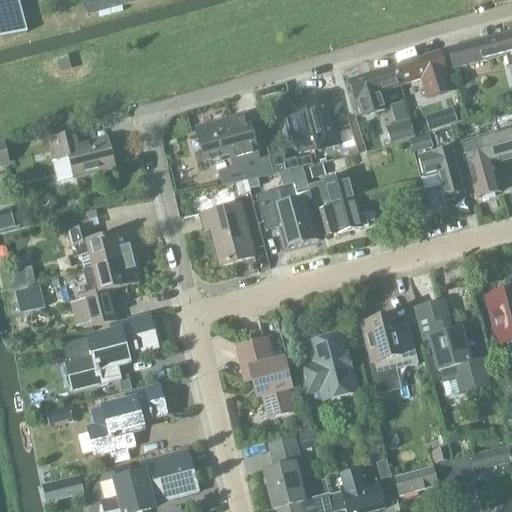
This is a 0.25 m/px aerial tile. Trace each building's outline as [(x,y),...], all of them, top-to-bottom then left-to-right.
[(0,0),(0,41),(27,34),(17,0),(0,0)] [(151,0),(80,0),(86,18),(151,0)] [(511,68),(511,34),(448,51),(453,71),(506,57),(509,69),(511,68)] [(400,87),(420,81),(426,102),(452,93),(446,73),(439,53),(394,68),(400,87)] [(381,94),(400,87),(394,68),(349,83),(355,102),(356,102),(361,119),(386,112),(381,94)] [(294,117),(282,120),(289,145),(301,142),(304,154),(317,151),(317,153),(338,147),(325,95),(303,101),(304,103),(292,106),(294,117)] [(453,109),(439,114),(444,128),(457,123),(453,109)] [(484,138),(492,166),(511,160),(511,115),(495,120),(499,134),(484,138)] [(237,130),(234,120),(195,131),(204,164),(237,155),(240,166),(259,161),(250,126),(237,130)] [(411,127),(387,134),(391,147),(415,139),(411,127)] [(80,147),(77,136),(53,142),(58,162),(69,159),(74,180),(114,169),(107,141),(80,147)] [(428,137),(409,143),(413,155),(432,150),(428,137)] [(500,194),(492,166),(484,138),(461,145),(477,200),(500,194)] [(4,143),(0,144),(0,166),(9,164),(4,143)] [(418,159),(424,179),(437,176),(444,198),(463,193),(451,149),(418,159)] [(311,159),(297,162),(299,171),(313,167),(311,159)] [(322,166),(310,170),(313,180),(325,176),(322,166)] [(316,213),(355,203),(348,176),(309,188),(316,213)] [(259,188),(257,180),(247,182),(247,183),(249,191),(259,188)] [(247,183),(237,185),(240,196),(250,193),(249,191),(247,183)] [(279,191),(256,198),(259,209),(265,233),(279,230),(285,252),(296,249),(318,243),(318,241),(307,200),(283,207),(279,191)] [(81,201),(67,205),(70,213),(83,210),(81,201)] [(355,203),(316,213),(323,239),(362,229),(355,203)] [(254,259),(240,206),(200,217),(204,232),(210,231),(220,268),(254,259)] [(88,215),(57,223),(61,237),(67,235),(71,249),(74,248),(77,259),(80,258),(83,272),(93,270),(133,259),(127,234),(95,242),(88,215)] [(133,259),(93,270),(83,272),(90,297),(87,298),(83,298),(91,331),(116,324),(108,293),(140,285),(133,259)] [(38,289),(13,296),(18,316),(43,309),(38,289)] [(511,292),(488,298),(501,346),(506,345),(510,349),(511,348),(511,292)] [(451,334),(444,308),(440,305),(416,312),(425,343),(430,341),(439,373),(442,382),(457,378),(461,393),(488,386),(476,342),(464,345),(461,335),(457,333),(451,334)] [(157,350),(150,321),(149,319),(111,330),(112,335),(61,348),(66,365),(73,393),(119,381),(116,369),(126,366),(128,362),(127,358),(157,350)] [(391,326),(389,319),(362,326),(372,366),(371,366),(379,397),(403,391),(398,372),(418,367),(408,326),(396,329),(395,328),(395,327),(394,327),(393,326),(391,326)] [(345,351),(341,337),(308,345),(314,367),(301,370),(307,395),(330,390),(332,401),(357,395),(352,376),(349,364),(349,365),(349,366),(345,366),(343,356),(346,355),(346,356),(347,356),(346,351),(345,351)] [(272,365),(266,342),(237,349),(246,384),(252,382),(257,400),(264,398),(269,420),(292,414),(287,392),(291,391),(284,362),(272,365)] [(118,385),(121,396),(131,393),(128,383),(118,385)] [(128,449),(134,448),(131,436),(140,433),(143,429),(141,423),(165,417),(159,390),(133,396),(134,402),(83,415),(95,457),(109,454),(112,467),(132,462),(128,449)] [(73,408),(64,410),(68,426),(77,423),(73,408)] [(308,418),(296,421),(299,435),(312,432),(308,418)] [(450,461),(441,425),(427,429),(436,465),(450,461)] [(312,432),(299,435),(304,453),(316,450),(312,432)] [(302,511),(296,488),(301,487),(293,455),(296,454),(293,441),(270,447),(276,471),(264,474),(274,511),(277,511),(302,511)] [(473,474),(511,464),(508,448),(449,464),(445,465),(436,468),(432,469),(432,470),(394,480),(399,499),(474,478),(473,474)] [(378,452),(367,455),(369,463),(381,460),(378,452)] [(104,511),(148,511),(151,511),(153,508),(152,505),(178,498),(176,490),(195,485),(187,454),(141,466),(143,474),(114,481),(119,499),(102,503),(104,511)] [(386,462),(377,465),(381,482),(391,480),(386,462)] [(368,487),(364,471),(338,479),(341,494),(330,497),(329,496),(313,500),(315,511),(341,511),(345,511),(376,511),(384,510),(378,485),(368,487)] [(57,484),(44,487),(48,504),(61,500),(57,484)]
